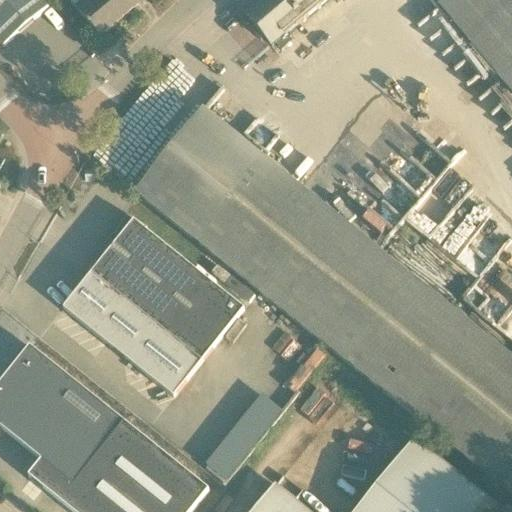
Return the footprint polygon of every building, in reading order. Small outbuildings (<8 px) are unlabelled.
[(51,8),(44,0),(0,0),(0,40),(6,48),(51,8)] [(83,0),(74,8),(100,38),(137,7),(131,0),(83,0)] [(267,0),(247,18),(257,29),(253,33),(261,42),(265,39),(273,48),(329,0),(267,0)] [(511,0),(444,0),(439,5),(511,93),(511,0)] [(511,361),(273,170),(203,113),(136,196),(511,498),(511,361)] [(214,287),(146,233),(147,231),(127,218),(103,257),(106,259),(64,311),(174,400),(245,312),(214,287)] [(193,511),(208,493),(125,426),(30,349),(0,386),(0,430),(41,463),(28,479),(69,511),(193,511)] [(359,511),(498,511),(414,444),(359,511)] [(305,511),(275,488),(255,511),(305,511)]
